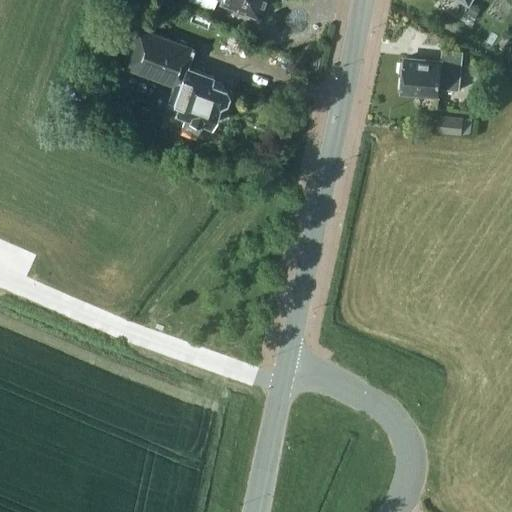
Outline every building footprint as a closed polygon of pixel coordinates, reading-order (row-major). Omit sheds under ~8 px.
[(188,0),(189,1),(213,10),(217,0),(188,0)] [(219,0),(223,1),(222,4),(259,18),(266,0),(219,0)] [(472,3),(467,12),(476,18),(482,8),(472,3)] [(123,67),(175,86),(166,108),(176,112),(187,116),(183,128),(199,134),(204,123),(211,125),(219,104),(224,103),(227,100),(228,96),(228,91),(225,88),(203,80),(206,73),(187,66),(194,47),(138,26),(123,67)] [(402,90),(440,94),(440,88),(461,90),(462,73),(464,50),(443,48),(442,62),(405,58),(405,61),(401,60),(400,72),(403,72),(402,90)] [(510,101),(511,97),(511,67),(503,63),(489,90),(510,101)] [(436,130),(470,135),(472,118),(438,113),(436,130)]
